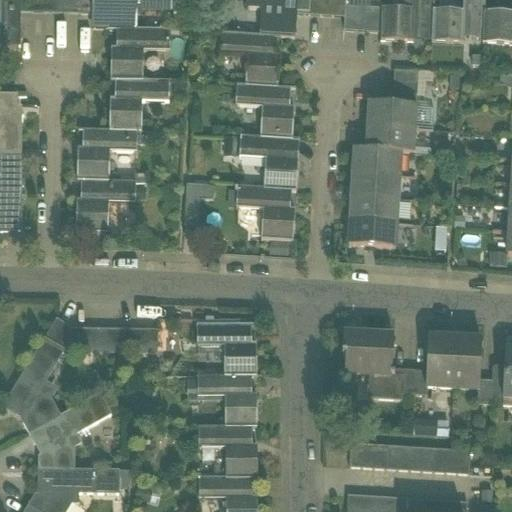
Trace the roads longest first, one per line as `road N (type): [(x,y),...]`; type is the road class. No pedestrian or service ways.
road 1 (residential): [(49,284),(316,293)]
road 2 (residential): [(316,293),(333,71)]
road 3 (residential): [(302,511),(316,293)]
road 4 (residential): [(49,284),(52,72)]
road 5 (residential): [(316,293),(511,312)]
